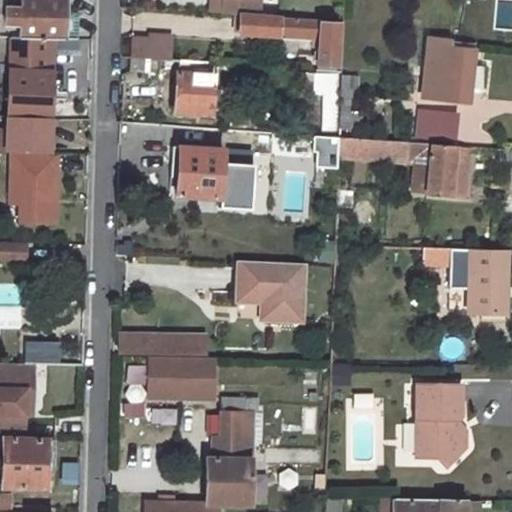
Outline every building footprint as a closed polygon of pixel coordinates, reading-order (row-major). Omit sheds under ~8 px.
[(53,37),(69,37),(69,15),(69,12),(58,11),(58,0),(14,0),(14,7),(0,7),(0,6),(0,23),(13,23),(13,36),(53,37)] [(243,11),(261,12),(261,0),(211,0),(211,9),(243,11)] [(320,37),(319,61),(340,62),(342,16),(261,12),(243,11),(242,33),(320,37)] [(161,56),(172,57),(174,33),(153,32),(153,36),(137,35),(135,54),(161,56)] [(436,33),(429,96),(470,101),(472,85),(487,87),(490,62),(475,61),(477,38),(436,33)] [(0,137),(0,151),(13,151),(51,151),(53,37),(13,36),(5,36),(2,138),(0,137)] [(310,50),(311,40),(281,39),(281,50),(310,50)] [(133,54),(133,66),(160,68),(161,56),(135,54),(133,54)] [(182,58),(179,113),(216,115),(219,60),(182,58)] [(343,70),(342,95),(361,97),(363,72),(343,70)] [(342,95),(341,125),(363,126),(364,106),(355,106),(356,97),(342,95)] [(432,108),(430,136),(460,140),(463,112),(432,108)] [(431,153),(428,190),(466,194),(470,153),(458,152),(458,144),(341,133),(340,156),(411,161),(412,151),(431,153)] [(182,142),(178,192),(222,194),(225,145),(182,142)] [(51,151),(13,151),(13,202),(23,202),(22,220),(58,221),(58,152),(51,151)] [(0,259),(28,260),(28,241),(0,240),(0,259)] [(423,246),(423,264),(450,265),(451,247),(423,246)] [(450,265),(450,271),(469,271),(469,247),(451,247),(450,265)] [(482,314),(482,319),(503,320),(503,314),(505,313),(507,248),(469,247),(469,271),(468,314),(482,314)] [(305,265),(241,261),(238,301),(263,302),(262,319),(301,322),(305,265)] [(220,334),(124,333),(124,349),(219,349),(220,334)] [(151,396),(217,396),(217,356),(152,356),(151,396)] [(0,430),(28,432),(29,392),(36,392),(37,361),(0,360),(0,430)] [(461,385),(417,384),(416,456),(436,457),(445,465),(464,446),(456,436),(456,419),(461,416),(461,385)] [(260,397),(225,396),(223,456),(211,456),(209,501),(252,501),(254,410),(260,410),(260,397)] [(465,428),(456,419),(456,436),(464,446),(465,428)] [(6,436),(4,485),(50,486),(51,467),(60,467),(60,437),(6,436)] [(78,485),(78,463),(60,462),(60,485),(78,485)] [(0,510),(15,511),(16,492),(0,491),(0,510)] [(339,511),(341,499),(325,498),(323,511),(339,511)] [(480,511),(481,500),(465,499),(389,498),(389,501),(388,511),(480,511)] [(388,511),(389,501),(377,501),(376,511),(388,511)]
